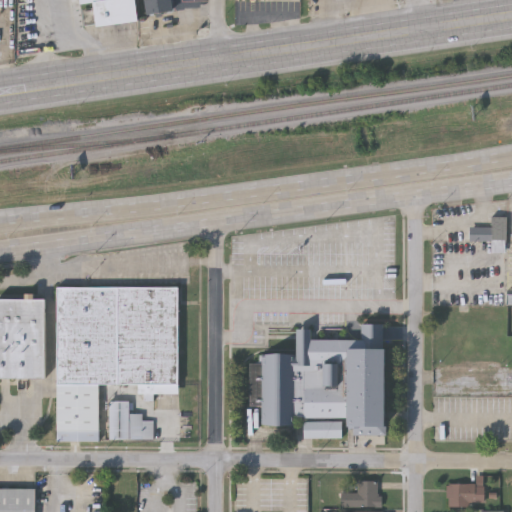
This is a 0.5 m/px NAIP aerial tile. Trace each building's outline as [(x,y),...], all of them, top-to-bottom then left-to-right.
[(135,0),(138,18),(96,24),(93,2),(79,4),(78,0),(135,0)] [(171,0),(172,10),(146,13),(146,8),(145,0),(171,0)] [(208,0),(178,0),(178,8),(208,8),(208,0)] [(490,225),(490,215),(507,215),(507,239),(469,239),(469,225),(490,225)] [(180,286),(180,392),(167,392),(167,385),(101,385),(101,441),(58,441),(58,286),(180,286)] [(47,378),(0,378),(0,298),(47,298),(47,378)] [(246,362),(246,404),(258,404),(258,423),(292,423),(292,414),(301,414),(301,437),(343,437),(343,418),(349,418),(349,434),(383,435),(384,426),(389,427),(389,349),(382,349),(382,323),(346,323),(346,338),(310,338),(310,328),(294,328),(294,354),(258,354),(258,362),(246,362)] [(109,400),(130,400),(130,413),(141,413),(141,420),(152,420),(152,439),(109,439),(109,400)] [(475,484),(475,475),(483,475),(483,505),(446,505),(446,484),(475,484)] [(360,506),(360,480),(383,480),(383,506),(360,506)] [(0,511),(0,488),(36,488),(36,511),(0,511)]
